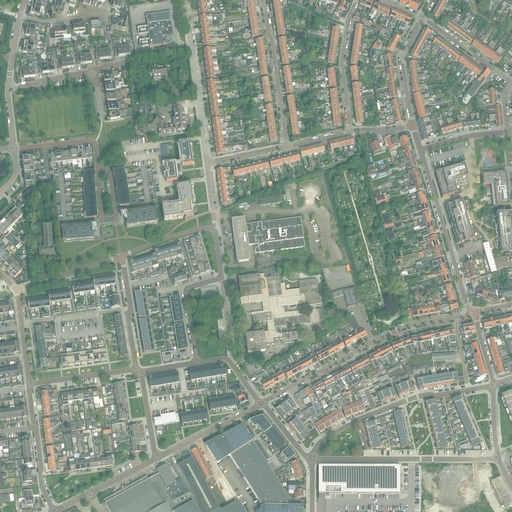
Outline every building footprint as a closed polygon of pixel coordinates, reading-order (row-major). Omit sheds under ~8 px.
[(33,2),(31,8),(40,10),(41,7),(44,7),(45,2),(43,2),(36,0),(39,1),(38,3),(33,2)] [(117,8),(120,9),(121,0),(112,0),(111,8),(117,9),(117,8)] [(339,8),(341,9),(345,11),(349,1),(346,0),(341,0),(338,7),(337,6),(334,13),(337,14),(339,8)] [(362,5),(365,6),(367,0),(361,0),(358,7),(360,8),(362,5)] [(369,0),(367,0),(365,6),(368,8),(366,13),(368,14),(369,12),(373,1),(369,0)] [(417,2),(414,1),(411,8),(417,11),(420,3),(417,2)] [(374,11),(377,12),(380,4),(375,2),(372,10),(370,14),(372,15),(374,11)] [(382,14),(386,7),(380,4),(377,12),(375,17),(377,18),(379,13),(382,14)] [(437,6),(435,11),(443,15),(444,13),(442,12),(443,10),(437,6)] [(388,16),(391,9),(386,7),(382,14),(380,19),(382,20),(384,15),(388,16)] [(31,8),(30,13),(42,16),(43,14),(44,11),(43,10),(40,10),(31,8)] [(390,24),(392,25),(393,23),(398,11),(393,9),(390,16),(393,17),(392,19),(390,24)] [(397,19),(399,20),(402,13),(398,11),(393,23),(395,24),(396,21),(397,19)] [(442,17),(443,15),(435,11),(432,15),(438,19),(440,16),(442,17)] [(149,47),(167,45),(165,36),(173,35),(172,27),(171,27),(171,26),(171,21),(170,21),(169,12),(146,15),(147,26),(138,28),(139,34),(148,33),(149,39),(140,40),(141,47),(150,46),(150,47),(149,47)] [(125,28),(128,16),(121,14),(119,20),(114,19),(112,26),(121,29),(121,27),(125,28)] [(412,17),(407,15),(402,27),(404,28),(406,25),(405,25),(406,23),(409,24),(412,17)] [(446,26),(450,29),(456,21),(454,20),(453,22),(450,20),(446,26)] [(100,21),(91,22),(92,30),(95,30),(95,29),(100,28),(100,31),(105,30),(104,25),(101,22),(100,22),(100,21)] [(450,29),(454,32),(459,26),(456,24),(457,22),(456,21),(450,29)] [(84,22),(78,23),(80,33),(83,33),(83,36),(89,35),(88,28),(85,28),(84,22)] [(73,29),(70,30),(71,35),(71,38),(77,37),(76,33),(80,33),(78,23),(73,23),(73,29)] [(64,25),(60,26),(61,38),(64,38),(63,36),(71,35),(70,30),(70,27),(66,28),(66,26),(64,27),(64,25)] [(356,25),(355,32),(361,33),(368,34),(368,31),(365,31),(365,30),(362,29),(363,26),(356,25)] [(51,29),(50,37),(51,37),(51,39),(58,38),(61,38),(60,26),(55,26),(55,28),(54,28),(54,29),(51,29)] [(454,32),(458,35),(464,27),(462,26),(461,28),(459,26),(454,32)] [(458,35),(462,38),(467,32),(464,30),(466,28),(464,27),(458,35)] [(425,28),(423,33),(435,39),(436,37),(430,34),(432,31),(425,28)] [(29,39),(37,40),(38,35),(35,35),(35,32),(26,30),(25,36),(31,37),(30,39),(29,39)] [(462,38),(467,41),(472,33),(470,32),(469,34),(467,32),(462,38)] [(423,33),(420,37),(427,40),(428,38),(433,41),(435,39),(423,33)] [(474,34),(472,33),(467,41),(471,44),(475,38),(472,36),(474,34)] [(387,34),(386,37),(398,43),(400,38),(394,35),(392,37),(390,36),(387,34)] [(390,41),(389,44),(395,47),(398,43),(386,37),(385,39),(388,40),(390,41)] [(420,37),(418,41),(429,48),(430,46),(425,43),(427,40),(420,37)] [(432,50),(434,51),(442,40),(438,37),(433,43),(436,44),(432,50)] [(472,45),(477,48),(483,39),(481,38),(479,41),(477,39),(472,45)] [(24,41),(23,47),(33,48),(33,45),(37,46),(38,41),(37,40),(29,39),(30,40),(30,42),(24,41)] [(477,48),(481,51),(485,45),(483,44),(485,40),(483,39),(477,48)] [(439,47),(442,49),(446,43),(442,40),(434,51),(435,52),(439,47)] [(127,46),(123,46),(124,56),(130,55),(130,54),(133,54),(133,53),(132,46),(131,47),(130,41),(126,42),(127,46)] [(376,42),(376,41),(372,48),(378,50),(381,44),(379,43),(376,42)] [(393,52),(395,47),(389,44),(387,43),(384,41),(382,43),(386,45),(388,46),(386,48),(393,52)] [(418,41),(416,46),(422,49),(423,47),(428,50),(429,48),(418,41)] [(440,56),(442,57),(450,46),(446,43),(442,49),(444,50),(440,56)] [(115,57),(124,56),(123,46),(119,47),(119,44),(115,44),(116,49),(114,49),(115,57)] [(481,51),(485,54),(492,45),(490,44),(487,47),(485,45),(481,51)] [(96,60),(105,59),(104,50),(100,50),(100,45),(96,46),(96,53),(95,53),(96,60)] [(108,49),(104,50),(105,59),(111,58),(111,57),(114,57),(113,50),(112,50),(111,45),(107,45),(108,49)] [(485,54),(489,57),(493,51),(491,50),(494,47),(492,45),(485,54)] [(416,46),(413,50),(425,57),(426,55),(420,52),(422,49),(416,46)] [(447,53),(450,55),(454,49),(450,46),(442,57),(443,58),(447,53)] [(32,52),(33,48),(23,47),(23,53),(28,53),(28,56),(26,56),(31,57),(34,57),(35,52),(32,52)] [(89,54),(85,54),(86,64),(92,63),(92,61),(95,60),(94,53),(93,53),(92,48),(88,48),(89,54)] [(448,62),(450,63),(458,52),(454,49),(450,55),(452,57),(448,62)] [(77,65),(86,64),(85,54),(81,55),(81,50),(77,50),(78,57),(76,57),(77,64),(77,65)] [(424,59),(425,57),(413,50),(411,55),(417,58),(418,56),(424,59)] [(489,57),(493,60),(500,51),(498,50),(496,53),(493,51),(489,57)] [(364,59),(364,57),(361,57),(361,55),(358,55),(359,52),(352,51),(351,57),(357,58),(358,58),(364,59)] [(502,53),(500,51),(493,60),(497,63),(502,58),(499,56),(502,53)] [(70,58),(66,59),(67,68),(73,68),(73,67),(73,65),(76,65),(75,57),(74,58),(73,52),(70,53),(70,58)] [(463,55),(458,52),(450,63),(452,64),(456,59),(458,61),(463,55)] [(51,63),(47,63),(49,73),(55,72),(54,72),(54,70),(57,69),(56,62),(55,62),(54,55),(51,56),(51,63)] [(58,69),(67,68),(66,59),(62,59),(62,56),(58,57),(59,62),(58,62),(58,69)] [(457,69),(459,71),(467,59),(463,56),(459,62),(461,63),(457,69)] [(291,59),(290,57),(288,58),(281,59),(282,65),(289,64),(288,61),(291,61),(291,59)] [(465,66),(467,68),(471,62),(467,59),(459,71),(460,72),(465,66)] [(40,74),(49,73),(47,63),(44,64),(43,61),(39,61),(40,66),(39,66),(40,74),(39,74),(40,74)] [(32,67),(29,68),(30,77),(36,77),(36,76),(35,74),(38,74),(37,67),(36,67),(36,62),(32,62),(32,67)] [(464,75),(466,76),(475,64),(471,62),(467,68),(469,69),(464,75)] [(473,72),(475,73),(479,67),(475,64),(466,76),(468,78),(473,72)] [(21,78),(30,77),(29,68),(25,68),(24,65),(21,65),(19,77),(20,78),(21,78)] [(163,81),(167,80),(166,67),(152,69),(153,77),(162,76),(163,81)] [(476,75),(478,76),(480,74),(483,70),(479,67),(475,73),(470,79),(472,81),(476,75)] [(481,75),(480,74),(478,76),(479,76),(476,80),(466,94),(468,95),(472,98),(482,84),(485,80),(486,79),(491,72),(486,68),(481,75)] [(113,76),(117,76),(117,71),(103,73),(105,82),(114,80),(113,76)] [(271,100),(268,75),(261,76),(263,100),(271,100)] [(214,77),(206,78),(209,114),(218,113),(218,111),(221,111),(221,107),(217,107),(217,101),(221,100),(220,96),(220,88),(215,89),(214,77)] [(115,86),(119,86),(118,81),(105,83),(106,92),(116,90),(115,86)] [(117,100),(117,96),(120,95),(120,91),(106,93),(108,102),(117,100)] [(468,104),(472,98),(468,95),(464,101),(468,104)] [(108,103),(109,111),(119,110),(118,106),(122,105),(121,100),(108,103)] [(387,109),(392,107),(399,106),(398,100),(390,102),(391,104),(386,105),(387,109)] [(271,102),(264,103),(270,139),(277,138),(271,102)] [(153,103),(145,104),(146,108),(148,108),(149,114),(155,113),(153,103)] [(158,116),(154,121),(158,124),(159,135),(177,132),(177,131),(186,130),(185,119),(186,119),(185,115),(184,115),(183,109),(174,111),(175,119),(173,119),(174,125),(164,127),(163,120),(158,116)] [(119,111),(119,110),(109,111),(111,120),(120,119),(119,115),(125,114),(124,110),(119,111)] [(388,117),(388,120),(394,119),(402,117),(401,111),(393,113),(393,116),(388,117)] [(433,113),(432,111),(418,114),(419,119),(426,117),(426,115),(433,113)] [(228,144),(222,145),(219,115),(210,116),(214,151),(228,150),(228,144)] [(417,121),(418,126),(424,124),(424,122),(430,120),(429,118),(417,121)] [(452,118),(449,119),(450,124),(452,131),(458,129),(456,123),(453,124),(452,118)] [(463,118),(460,118),(461,122),(462,121),(464,121),(464,128),(470,127),(469,121),(466,121),(466,118),(463,118)] [(442,134),(447,132),(445,126),(443,126),(441,121),(439,121),(442,134)] [(420,131),(421,136),(427,135),(427,132),(433,131),(432,128),(420,131)] [(394,149),(394,148),(393,145),(398,143),(398,144),(401,144),(402,147),(410,145),(407,136),(399,138),(400,140),(398,141),(397,138),(391,139),(391,136),(383,139),(385,146),(386,149),(388,148),(389,151),(394,149)] [(353,137),(346,139),(348,146),(354,144),(353,137)] [(387,152),(386,149),(385,146),(379,147),(378,142),(377,138),(369,140),(374,155),(387,152)] [(122,149),(138,145),(137,139),(121,143),(122,149)] [(346,139),(340,140),(341,147),(348,146),(346,139)] [(335,149),(336,148),(341,147),(340,140),(333,142),(335,149)] [(189,141),(178,143),(182,166),(192,164),(189,141)] [(318,153),(325,151),(325,152),(328,152),(326,145),(323,146),(323,144),(316,146),(318,153)] [(412,151),(411,148),(410,146),(403,148),(404,150),(398,151),(399,155),(412,151)] [(400,160),(406,158),(413,156),(412,151),(399,155),(400,160)] [(298,153),(292,154),(294,162),(297,161),(298,165),(301,164),(298,153)] [(292,154),(287,155),(288,163),(292,162),(293,166),(295,166),(294,162),(292,154)] [(287,155),(281,157),(283,165),(284,168),(287,168),(289,167),(288,163),(287,155)] [(399,166),(406,164),(415,162),(413,156),(406,158),(400,160),(398,161),(399,166)] [(281,157),(275,158),(277,166),(280,165),(281,169),(284,169),(283,165),(281,157)] [(278,170),(277,166),(275,158),(269,160),(271,167),(274,167),(275,171),(278,170)] [(267,160),(261,162),(263,169),(266,169),(267,173),(270,172),(267,160)] [(174,162),(164,164),(166,182),(177,181),(174,162)] [(261,162),(255,163),(257,171),(258,175),(262,175),(261,174),(264,174),(263,169),(261,162)] [(255,163),(250,165),(252,172),(255,171),(256,176),(258,175),(257,171),(255,163)] [(450,167),(436,172),(443,197),(461,192),(460,189),(469,187),(466,177),(467,176),(465,167),(466,166),(465,163),(461,164),(462,165),(458,166),(450,168),(450,167)] [(250,165),(244,166),(246,174),(249,173),(250,177),(253,176),(252,172),(250,165)] [(244,166),(238,167),(240,175),(241,179),(241,181),(247,179),(247,178),(246,174),(244,166)] [(241,179),(240,175),(238,167),(232,169),(234,176),(237,176),(238,180),(241,179)] [(403,176),(403,178),(418,174),(417,169),(410,171),(407,172),(408,174),(403,176)] [(482,175),(483,185),(491,184),(493,206),(509,205),(506,172),(497,173),(497,174),(482,175)] [(410,188),(412,188),(421,185),(420,180),(413,181),(411,182),(408,183),(410,188)] [(190,184),(176,186),(177,192),(179,192),(180,204),(168,206),(168,204),(162,205),(164,219),(183,216),(183,215),(192,214),(191,204),(193,204),(190,184)] [(423,190),(421,185),(412,188),(410,188),(406,189),(403,190),(404,193),(408,192),(408,191),(415,189),(416,192),(423,190)] [(260,206),(284,203),(283,196),(265,198),(259,201),(260,206)] [(419,205),(420,206),(427,204),(425,197),(418,200),(409,202),(409,204),(415,203),(416,206),(419,205)] [(462,200),(446,205),(458,244),(473,239),(462,200)] [(429,209),(427,204),(420,206),(417,207),(417,209),(413,211),(413,214),(429,209)] [(15,208),(11,212),(18,219),(22,215),(15,208)] [(127,220),(128,226),(157,222),(156,209),(126,214),(126,212),(121,212),(121,217),(123,217),(124,220),(127,220)] [(511,210),(496,212),(501,253),(511,251),(511,210)] [(11,212),(7,216),(15,223),(18,219),(11,212)] [(7,216),(4,220),(11,227),(15,223),(7,216)] [(255,253),(285,249),(304,247),(301,217),(246,224),(245,218),(231,219),(237,262),(251,261),(249,245),(254,245),(255,253)] [(419,226),(425,224),(433,222),(431,217),(424,219),(419,220),(420,223),(418,223),(419,226)] [(4,220),(0,223),(7,231),(11,227),(4,220)] [(9,233),(7,231),(0,223),(0,231),(5,237),(9,233)] [(55,255),(54,247),(53,247),(51,223),(43,224),(45,248),(39,248),(40,256),(55,255)] [(92,226),(62,228),(63,241),(93,239),(92,232),(95,232),(95,229),(97,229),(97,224),(91,224),(92,226)] [(436,233),(434,228),(427,230),(427,232),(422,234),(423,237),(428,235),(436,233)] [(427,244),(431,243),(438,240),(436,235),(423,239),(424,241),(426,241),(427,244)] [(190,243),(184,245),(185,248),(201,243),(199,236),(189,239),(190,243)] [(427,250),(432,248),(440,246),(438,240),(431,243),(431,245),(429,246),(427,247),(427,250)] [(482,244),(487,258),(491,273),(497,271),(488,242),(482,244)] [(177,244),(174,245),(177,256),(184,254),(182,247),(181,243),(180,243),(177,243),(177,244)] [(203,250),(201,243),(185,248),(186,252),(192,250),(193,253),(194,253),(203,250)] [(174,245),(167,247),(171,258),(177,256),(174,245)] [(167,247),(161,249),(164,260),(171,258),(167,247)] [(154,251),(155,254),(158,261),(164,260),(161,249),(158,250),(157,250),(157,249),(155,250),(155,251),(154,251)] [(196,260),(205,257),(203,250),(194,253),(193,253),(187,255),(188,258),(195,257),(196,260)] [(443,257),(441,251),(434,253),(432,254),(433,257),(429,258),(430,261),(436,259),(443,257)] [(152,255),(149,256),(152,266),(159,264),(158,261),(155,254),(154,253),(152,254),(152,255)] [(19,254),(13,259),(16,262),(22,257),(19,254)] [(0,261),(0,263),(3,266),(10,259),(6,255),(0,261)] [(149,256),(143,258),(146,268),(152,266),(149,256)] [(198,267),(207,264),(205,257),(196,260),(189,262),(190,265),(197,263),(198,267)] [(143,258),(136,260),(139,270),(146,268),(143,258)] [(3,266),(7,270),(14,263),(10,259),(3,266)] [(433,268),(438,266),(445,264),(444,259),(431,262),(433,268)] [(130,265),(133,272),(139,270),(136,260),(133,260),(132,261),(132,260),(130,261),(129,261),(130,265)] [(465,269),(473,266),(477,265),(476,260),(472,261),(463,264),(465,269)] [(7,270),(10,274),(18,267),(14,263),(7,270)] [(199,270),(200,274),(210,271),(207,264),(198,267),(191,269),(192,272),(199,270)] [(433,271),(433,273),(439,272),(447,269),(445,264),(438,266),(439,270),(433,271)] [(22,271),(18,267),(10,274),(14,278),(22,271)] [(185,273),(188,272),(187,267),(184,268),(184,269),(181,270),(182,273),(179,274),(181,281),(187,279),(185,273)] [(428,278),(434,276),(440,274),(441,277),(448,275),(447,269),(439,272),(433,273),(434,274),(427,276),(428,278)] [(175,283),(181,281),(179,274),(175,275),(175,272),(172,273),(171,270),(167,271),(169,278),(173,277),(175,283)] [(478,271),(475,272),(466,274),(468,279),(480,276),(478,271)] [(240,298),(241,304),(264,301),(266,311),(251,313),(252,316),(253,323),(254,323),(263,322),(263,324),(263,322),(267,321),(269,332),(244,335),(247,354),(266,351),(266,353),(266,352),(275,351),(276,351),(275,347),(284,346),(284,344),(292,343),(292,340),(298,339),(297,332),(276,334),(275,328),(298,325),(298,327),(298,325),(307,324),(307,317),(307,313),(284,316),(283,306),(295,305),(296,307),(296,304),(304,303),(305,306),(320,304),(321,304),(319,294),(318,294),(317,285),(316,279),(298,282),(299,289),(285,291),(284,284),(280,284),(279,276),(267,278),(267,276),(267,277),(267,278),(264,278),(264,274),(238,277),(241,298),(240,298)] [(450,281),(448,275),(441,277),(439,278),(440,281),(437,282),(438,284),(443,283),(450,281)] [(505,283),(502,283),(506,298),(511,297),(509,289),(506,289),(505,283)] [(348,307),(360,304),(355,287),(343,291),(343,290),(329,294),(331,299),(344,295),(348,307)] [(442,298),(447,296),(454,294),(452,288),(445,290),(446,294),(441,296),(442,298)] [(476,296),(481,298),(484,289),(479,288),(476,296)] [(134,292),(135,299),(146,297),(145,290),(136,292),(134,292)] [(494,293),(489,291),(486,300),(491,301),(494,293)] [(456,300),(454,294),(447,296),(447,299),(442,301),(443,304),(448,302),(456,300)] [(136,305),(147,303),(146,297),(135,299),(136,305)] [(427,302),(428,306),(429,314),(435,313),(437,312),(436,307),(434,307),(433,302),(427,302)] [(458,308),(456,302),(445,305),(439,306),(436,307),(437,312),(440,312),(440,309),(449,307),(450,310),(458,308)] [(147,303),(136,305),(137,312),(148,310),(147,303)] [(412,316),(412,317),(418,316),(417,308),(416,304),(411,305),(411,309),(407,309),(408,317),(412,317),(412,316)] [(148,310),(137,312),(139,318),(149,316),(148,310)] [(111,315),(112,322),(122,321),(121,314),(111,315)] [(504,316),(499,317),(500,325),(504,325),(505,330),(507,330),(504,316)] [(344,323),(339,325),(340,329),(350,323),(352,322),(357,330),(358,331),(361,338),(367,336),(363,328),(360,330),(359,328),(354,317),(344,323)] [(151,325),(150,318),(139,320),(140,327),(151,325)] [(493,318),(488,319),(490,328),(493,327),(494,330),(496,330),(496,333),(496,330),(493,318)] [(122,321),(112,322),(113,329),(123,328),(122,321)] [(356,341),(361,338),(358,331),(357,330),(352,322),(350,323),(355,332),(352,334),(356,341)] [(43,333),(45,333),(44,330),(44,329),(42,329),(42,327),(45,327),(44,323),(39,324),(39,327),(35,327),(36,334),(43,333)] [(468,336),(470,335),(468,324),(462,325),(463,328),(460,328),(461,334),(467,333),(468,336)] [(140,327),(141,333),(152,331),(151,325),(140,327)] [(123,328),(113,329),(114,336),(124,335),(123,328)] [(344,330),(348,337),(351,344),(356,341),(352,334),(349,336),(345,328),(343,329),(344,330)] [(346,346),(351,344),(348,337),(344,330),(342,332),(345,338),(342,339),(346,346)] [(36,334),(37,340),(44,340),(43,336),(45,336),(45,335),(51,334),(51,335),(56,335),(55,331),(48,332),(45,333),(43,333),(36,334)] [(152,331),(141,333),(142,339),(153,338),(152,331)] [(434,331),(429,332),(431,340),(433,340),(433,341),(435,349),(434,350),(434,352),(438,352),(435,339),(434,332),(434,331)] [(333,334),(331,335),(336,343),(340,350),(345,347),(341,340),(338,342),(337,340),(333,334)] [(425,334),(420,335),(422,342),(424,342),(424,343),(426,352),(429,352),(428,351),(429,351),(425,334)] [(124,335),(114,336),(116,343),(125,341),(124,335)] [(331,335),(329,336),(334,344),(331,346),(334,353),(340,350),(336,343),(331,335)] [(410,337),(414,348),(419,347),(415,336),(410,337)] [(409,337),(404,339),(411,355),(413,355),(410,346),(409,347),(409,345),(412,344),(409,337)] [(153,338),(142,339),(143,346),(154,344),(153,338)] [(404,339),(400,341),(403,348),(405,347),(406,348),(405,348),(408,356),(411,355),(404,339)] [(323,340),(321,341),(326,348),(330,356),(334,353),(331,346),(328,347),(323,340)] [(125,341),(116,343),(117,350),(126,348),(125,341)] [(316,343),(321,351),(325,358),(330,356),(326,348),(323,350),(318,342),(316,343)] [(398,354),(400,353),(395,342),(390,344),(394,351),(396,350),(397,351),(398,354)] [(488,345),(490,351),(498,348),(497,345),(501,344),(500,342),(488,345)] [(320,361),(324,359),(325,358),(321,351),(316,343),(314,344),(317,351),(315,352),(320,361)] [(467,349),(468,352),(480,348),(478,343),(470,345),(471,348),(467,349)] [(154,344),(143,346),(144,353),(155,351),(154,344)] [(389,345),(385,347),(390,357),(393,363),(395,362),(390,353),(393,351),(389,345)] [(385,347),(380,349),(380,350),(385,359),(388,358),(391,364),(393,363),(390,357),(385,347)] [(106,348),(99,349),(101,360),(102,360),(102,361),(107,360),(107,359),(106,348)] [(117,350),(118,357),(128,355),(126,348),(117,350)] [(179,359),(189,357),(188,349),(178,351),(178,350),(175,351),(175,355),(179,354),(180,358),(179,358),(179,359)] [(306,349),(305,350),(309,358),(313,365),(318,362),(314,355),(313,353),(310,355),(306,349)] [(380,349),(376,351),(380,358),(383,365),(385,364),(383,360),(385,359),(380,350),(380,349)] [(307,359),(304,360),(308,367),(313,365),(309,358),(305,350),(302,351),(307,359)] [(175,355),(175,351),(161,353),(163,361),(176,359),(175,355)] [(376,352),(372,354),(378,366),(380,365),(377,359),(380,358),(376,351),(376,352)] [(492,356),(493,362),(501,359),(500,356),(504,355),(503,353),(492,356)] [(61,355),(60,355),(62,366),(63,366),(69,365),(68,365),(69,365),(67,354),(61,355)] [(296,364),(294,366),(298,373),(303,370),(299,363),(295,356),(294,354),(292,356),(296,364)] [(376,367),(378,366),(372,354),(367,356),(371,363),(373,361),(376,367)] [(467,364),(471,362),(483,359),(481,354),(473,356),(474,359),(466,361),(467,364)] [(147,367),(157,367),(156,355),(147,355),(147,367)] [(295,356),(299,363),(303,370),(308,367),(304,360),(301,362),(297,355),(295,356)] [(366,357),(362,359),(367,370),(367,369),(369,371),(371,370),(368,365),(370,363),(366,357)] [(285,362),(289,368),(293,376),(298,373),(294,366),(291,367),(287,359),(285,360),(285,362)] [(362,359),(357,361),(361,368),(364,367),(365,370),(367,370),(362,359)] [(357,361),(353,364),(359,376),(362,375),(359,369),(361,368),(357,361)] [(401,363),(387,370),(387,372),(401,365),(401,363)] [(495,367),(496,372),(504,370),(508,369),(508,368),(504,370),(503,366),(507,365),(506,363),(495,367)] [(287,370),(284,371),(288,378),(293,376),(289,368),(287,364),(285,365),(287,370)] [(354,376),(358,374),(353,364),(349,366),(353,373),(354,376)] [(470,375),(474,373),(486,370),(484,364),(476,367),(477,370),(469,372),(470,375)] [(275,366),(273,367),(274,369),(280,381),(286,378),(282,371),(279,373),(278,372),(275,366)] [(274,375),(272,377),(275,384),(280,381),(274,369),(273,367),(271,368),(274,375)] [(348,367),(343,369),(350,382),(353,381),(352,379),(349,374),(352,373),(348,367)] [(343,369),(339,371),(343,378),(345,377),(348,383),(350,382),(343,369)] [(265,371),(263,373),(270,386),(275,384),(272,377),(269,378),(268,377),(266,375),(267,374),(265,371)] [(339,371),(335,374),(343,388),(345,387),(341,379),(343,378),(339,371)] [(457,372),(452,373),(453,384),(459,383),(459,382),(464,381),(463,376),(458,377),(457,372)] [(265,389),(270,386),(263,373),(258,375),(259,378),(263,377),(264,379),(264,380),(264,381),(261,382),(265,389)] [(335,374),(330,376),(334,383),(337,381),(340,387),(341,386),(335,374)] [(330,376),(326,378),(332,390),(333,390),(333,391),(335,390),(332,384),(334,383),(330,376)] [(322,380),(324,384),(325,387),(328,386),(331,391),(332,390),(326,378),(322,380)] [(410,380),(406,382),(410,392),(414,390),(410,380)] [(323,395),(327,392),(324,386),(321,381),(316,383),(323,395)] [(323,396),(323,395),(316,383),(312,386),(316,392),(318,391),(319,392),(321,397),(323,396)] [(239,384),(234,385),(237,395),(240,403),(248,401),(246,395),(243,396),(242,394),(241,394),(240,391),(244,390),(239,384)] [(398,385),(394,387),(398,397),(402,395),(398,385)] [(314,402),(312,398),(310,396),(313,394),(309,387),(304,390),(300,392),(303,397),(306,395),(308,397),(309,400),(310,402),(311,404),(312,407),(315,411),(316,413),(321,410),(319,408),(320,408),(316,401),(314,402)] [(392,387),(388,389),(392,399),(396,397),(392,387)] [(103,407),(102,398),(101,392),(98,393),(97,389),(92,390),(93,398),(94,401),(94,404),(99,404),(100,407),(103,407)] [(56,390),(53,390),(53,393),(51,394),(51,395),(49,395),(49,394),(48,395),(47,391),(41,392),(42,398),(57,396),(56,390)] [(511,391),(502,396),(511,419),(511,391)] [(381,392),(376,394),(380,404),(385,402),(381,392)] [(68,405),(67,402),(66,394),(61,394),(61,398),(58,398),(60,408),(63,407),(62,405),(68,405)] [(461,395),(452,399),(454,404),(464,400),(461,395)] [(289,398),(285,401),(292,410),(295,407),(289,398)] [(362,400),(355,403),(359,413),(365,410),(362,400)] [(464,400),(454,404),(456,409),(466,405),(464,400)] [(284,402),(282,404),(289,412),(292,410),(285,401),(284,402)] [(355,403),(348,405),(352,415),(359,413),(355,403)] [(280,406),(279,406),(286,415),(289,412),(282,404),(280,406)] [(348,405),(342,408),(345,418),(352,415),(348,405)] [(466,405),(456,409),(458,413),(468,409),(466,405)] [(279,406),(275,409),(280,415),(282,418),(286,415),(279,406)] [(302,413),(305,418),(306,420),(316,414),(316,413),(315,411),(312,407),(308,409),(302,413)] [(338,409),(332,413),(338,422),(344,418),(338,409)] [(468,409),(458,413),(460,418),(470,414),(468,409)] [(332,413),(326,417),(332,426),(338,422),(332,413)] [(127,420),(126,414),(118,415),(119,421),(116,421),(117,424),(123,423),(123,420),(127,420)] [(154,419),(155,426),(162,425),(162,424),(176,422),(174,414),(161,416),(161,418),(154,419)] [(470,414),(460,418),(462,423),(472,419),(470,414)] [(248,420),(254,428),(256,426),(259,429),(261,432),(262,431),(263,433),(263,434),(276,451),(275,452),(275,453),(276,451),(286,444),(287,445),(287,444),(273,426),(272,426),(272,427),(270,425),(271,424),(264,415),(249,420),(248,420)] [(326,417),(320,420),(326,429),(332,426),(326,417)] [(296,418),(288,424),(291,428),(300,422),(298,420),(297,418),(296,418)] [(472,419),(462,423),(464,428),(474,423),(472,419)] [(320,420),(314,424),(320,433),(326,429),(320,420)] [(300,422),(291,428),(295,432),(301,427),(303,426),(300,422)] [(129,427),(130,432),(138,431),(137,426),(134,426),(133,423),(126,424),(127,427),(129,427)] [(474,423),(464,428),(466,432),(476,428),(474,423)] [(215,437),(204,443),(206,446),(217,463),(230,455),(262,506),(260,507),(260,511),(300,511),(301,509),(303,509),(303,505),(294,505),(288,505),(288,501),(290,500),(242,424),(231,430),(230,428),(220,435),(221,435),(215,438),(215,437)] [(301,427),(295,432),(298,436),(306,430),(303,426),(301,427)] [(476,428),(466,432),(468,437),(478,433),(476,428)] [(306,430),(298,436),(301,441),(309,434),(306,430)] [(478,433),(468,437),(470,442),(480,437),(478,433)] [(480,437),(470,442),(472,447),(482,442),(480,437)] [(410,440),(400,442),(401,448),(411,446),(410,440)] [(199,444),(190,449),(205,477),(214,473),(199,444)] [(141,452),(140,447),(132,448),(132,451),(130,451),(131,456),(138,455),(137,452),(141,452)] [(289,447),(281,453),(284,457),(292,451),(289,447)] [(292,451),(284,457),(287,461),(295,455),(292,451)] [(110,453),(105,453),(106,458),(107,466),(112,466),(112,462),(115,462),(114,455),(111,455),(110,453)] [(202,511),(214,511),(220,509),(192,457),(178,465),(202,511)] [(21,460),(18,460),(19,465),(19,469),(20,469),(27,468),(26,465),(32,464),(31,459),(24,459),(24,460),(21,460)] [(291,469),(293,469),(300,467),(298,461),(291,463),(292,466),(290,466),(290,467),(286,468),(287,470),(291,469)] [(59,466),(59,464),(49,465),(50,471),(52,471),(53,474),(60,473),(60,470),(56,470),(56,467),(57,467),(57,466),(59,466)] [(167,464),(157,469),(166,486),(165,486),(176,508),(192,500),(186,489),(180,480),(176,482),(167,464)] [(399,466),(319,465),(319,498),(319,493),(322,493),(326,493),(396,493),(396,472),(399,472),(399,466)] [(288,476),(294,474),(301,472),(300,467),(293,469),(291,469),(291,472),(288,473),(288,476)] [(23,472),(23,477),(31,476),(30,471),(27,471),(27,468),(20,469),(21,472),(23,472)] [(221,474),(213,478),(225,499),(233,495),(221,474)] [(177,509),(176,508),(158,475),(149,480),(147,476),(119,491),(119,492),(118,493),(117,492),(103,500),(110,511),(200,511),(197,506),(196,507),(193,501),(177,509)] [(32,482),(31,476),(23,477),(20,477),(22,486),(29,485),(28,482),(32,482)] [(511,500),(500,477),(490,482),(500,501),(502,501),(506,509),(511,505),(511,500)] [(303,498),(303,490),(300,490),(300,482),(288,482),(288,490),(297,490),(296,492),(294,492),(294,499),(299,499),(299,498),(303,498)] [(33,504),(33,498),(31,498),(30,491),(24,492),(24,499),(26,499),(26,503),(24,503),(24,501),(21,501),(22,508),(28,508),(28,505),(33,504)] [(246,511),(238,500),(216,511),(246,511)]
